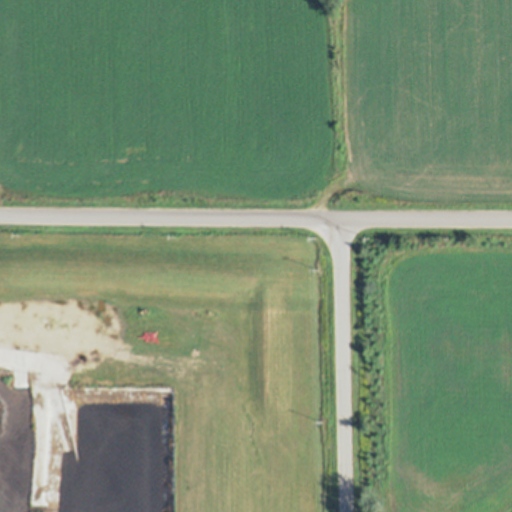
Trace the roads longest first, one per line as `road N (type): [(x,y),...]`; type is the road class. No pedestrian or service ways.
road 1 (residential): [(0,216),(511,219)]
road 2 (residential): [(344,511),(338,220)]
